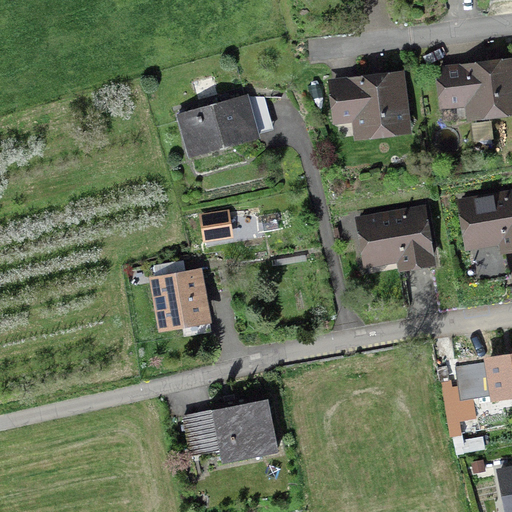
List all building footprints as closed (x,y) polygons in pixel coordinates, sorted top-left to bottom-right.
[(511,52),(434,63),(440,107),(465,103),(467,118),(511,111),(511,52)] [(403,67),(328,76),(334,121),(352,118),(355,136),(411,129),(403,67)] [(248,90),(177,109),(189,153),(212,147),(215,157),(237,151),(234,140),(260,133),(259,130),(274,126),(264,92),(249,96),(248,90)] [(511,185),(457,196),(466,246),(473,245),(473,250),(499,245),(500,249),(511,246),(511,185)] [(426,202),(355,214),(363,265),(370,264),(372,274),(399,269),(399,267),(436,261),(426,202)] [(229,209),(198,214),(203,242),(234,237),(229,209)] [(306,262),(305,253),(273,258),(274,267),(306,262)] [(155,276),(149,277),(158,332),(182,328),(183,337),(211,332),(209,323),(212,323),(202,266),(185,269),(183,260),(153,265),(155,276)] [(511,347),(484,351),(485,360),(454,365),(460,400),(490,395),(490,397),(511,393),(511,347)] [(224,401),(211,403),(211,406),(182,412),(190,450),(218,445),(221,458),(279,446),(268,392),(236,398),(234,391),(223,393),(224,401)] [(511,511),(511,461),(496,465),(506,511),(511,511)]
